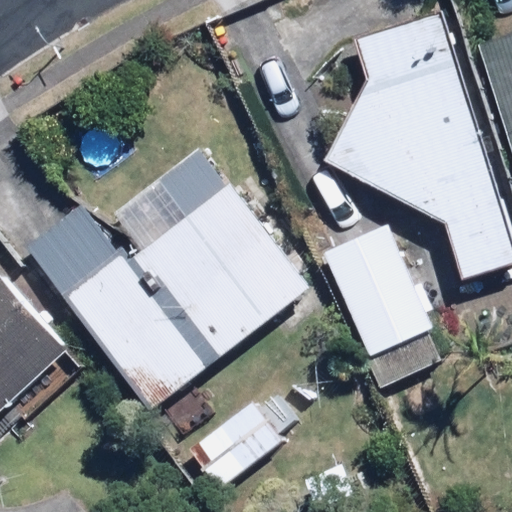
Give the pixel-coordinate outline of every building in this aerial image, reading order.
[(347,47),(363,98),(327,169),(447,228),(466,289),(511,275),(511,243),(444,18),(347,47)] [(511,40),(480,50),(511,152),(511,40)] [(311,299),(205,152),(116,216),(140,249),(121,263),(83,210),(33,246),(154,412),(311,299)] [(445,367),(389,227),(323,253),(378,394),(445,367)] [(0,408),(60,349),(0,287),(0,408)] [(289,443),(254,401),(192,453),(228,495),(289,443)]
